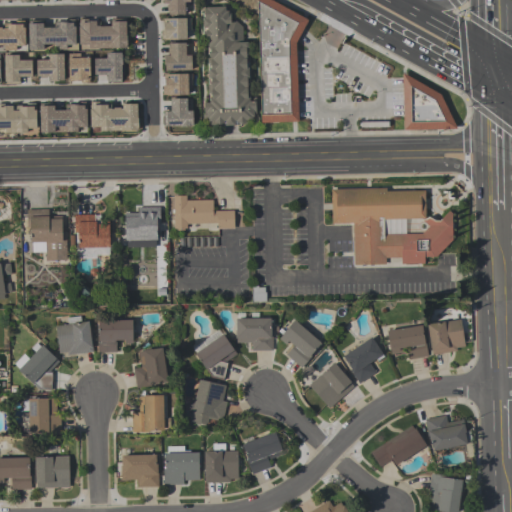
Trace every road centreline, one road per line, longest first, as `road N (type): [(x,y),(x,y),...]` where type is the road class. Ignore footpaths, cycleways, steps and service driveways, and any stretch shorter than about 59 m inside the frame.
road 1 (tertiary): [(0,167),(499,157)]
road 2 (residential): [(234,511),(303,480),(372,412),(395,400),(461,385),(505,386)]
road 3 (primary): [(331,5),(498,96)]
road 4 (primary): [(501,212),(505,386)]
road 5 (residential): [(268,392),(392,511)]
road 6 (primary): [(358,0),(460,56),(501,64)]
